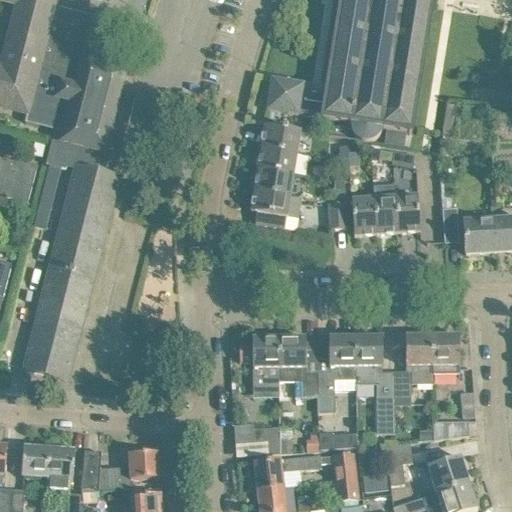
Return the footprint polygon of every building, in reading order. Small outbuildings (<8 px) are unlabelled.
[(91,0),(99,0),(109,2),(110,0),(0,0),(0,108),(28,115),(26,123),(56,131),(47,165),(65,170),(66,167),(76,170),(77,169),(111,178),(113,170),(117,171),(135,100),(119,97),(125,75),(83,64),(95,19),(87,17),(91,0)] [(433,0),(341,0),(326,96),(303,92),(303,87),(272,82),(267,113),(299,118),(299,113),(323,117),(322,121),(352,126),(352,131),(353,134),(353,137),(356,141),(360,144),(363,145),(369,145),(371,145),(376,143),(379,140),(382,135),(383,133),(383,132),(412,136),(433,0)] [(447,106),(442,136),(451,138),(456,108),(447,106)] [(265,128),(261,150),(297,156),(301,133),(265,128)] [(349,163),(348,155),(348,149),(338,150),(339,164),(349,163)] [(294,177),(297,156),(261,150),(258,171),(294,177)] [(392,165),(393,156),(380,153),(378,162),(392,165)] [(348,155),(349,163),(349,169),(358,168),(357,155),(348,155)] [(415,159),(393,156),(392,165),(391,168),(413,171),(415,159)] [(0,198),(28,206),(36,173),(37,168),(0,158),(0,198)] [(339,164),(340,178),(350,177),(349,169),(349,163),(339,164)] [(66,384),(119,180),(119,179),(111,178),(77,169),(76,170),(24,374),(66,384)] [(290,199),(294,177),(258,171),(254,193),(290,199)] [(337,207),(346,206),(345,184),(335,182),(337,207)] [(398,236),(395,200),(395,187),(373,189),(374,201),(376,237),(398,236)] [(298,222),(302,200),(290,199),(254,193),(251,214),(257,215),(256,227),(285,232),(287,220),(298,222)] [(420,235),(419,215),(418,198),(395,200),(398,236),(420,235)] [(376,237),(374,201),(352,203),(354,239),(376,237)] [(348,231),(346,206),(337,207),(328,207),(328,212),(330,232),(348,231)] [(459,246),(457,211),(443,212),(446,247),(459,246)] [(511,254),(511,222),(494,223),(496,252),(507,251),(507,254),(511,254)] [(496,252),(494,223),(464,225),(465,257),(484,256),(483,253),(496,252)] [(0,311),(6,291),(12,266),(0,263),(0,311)] [(459,338),(432,339),(433,377),(460,377),(459,338)] [(383,339),(356,340),(356,382),(356,388),(378,387),(378,376),(383,376),(383,339)] [(433,377),(432,339),(406,339),(406,375),(411,375),(411,387),(433,387),(433,377)] [(307,376),(306,340),(279,341),(280,385),(295,385),(295,401),(301,401),(301,376),(307,376)] [(356,340),(329,340),(329,343),(329,376),(334,376),(334,394),(356,393),(356,388),(356,382),(356,340)] [(280,385),(279,341),(252,341),(252,347),(239,347),(240,365),(253,365),(253,390),(280,390),(280,385)] [(411,375),(406,375),(394,376),(394,400),(397,400),(397,408),(411,407),(411,387),(411,375)] [(307,376),(301,376),(301,401),(318,401),(318,376),(307,376)] [(329,376),(318,376),(318,401),(318,410),(318,418),(334,418),(334,394),(334,376),(329,376)] [(394,376),(383,376),(378,376),(378,387),(378,421),(394,420),(394,400),(394,376)] [(469,439),(469,425),(433,425),(434,444),(469,439)] [(395,426),(376,426),(376,437),(395,437),(395,426)] [(292,430),(280,431),(281,458),(293,457),(292,430)] [(281,458),(280,431),(278,431),(274,431),(254,433),(256,459),(281,458)] [(413,466),(412,454),(411,446),(387,449),(391,489),(405,487),(403,467),(413,466)] [(47,480),(49,451),(24,450),(22,478),(47,480)] [(71,483),(73,483),(75,453),(49,451),(47,480),(46,496),(68,498),(69,496),(70,497),(71,483)] [(98,494),(100,473),(101,455),(84,454),(81,494),(98,494)] [(129,457),(130,472),(100,473),(98,494),(121,492),(132,491),(132,483),(160,482),(159,455),(129,457)] [(355,456),(338,458),(321,459),(322,467),(333,466),(337,505),(360,503),(355,456)] [(321,459),(274,465),(254,467),(257,493),(284,489),(282,475),(323,472),(321,459)] [(460,459),(441,465),(428,470),(437,496),(469,486),(460,459)] [(477,511),(469,486),(437,496),(424,501),(427,511),(477,511)] [(286,511),(284,489),(257,493),(259,511),(286,511)] [(0,511),(10,511),(12,493),(0,491),(0,511)] [(122,504),(121,492),(98,494),(99,505),(122,504)] [(22,511),(24,494),(12,493),(10,511),(22,511)] [(81,511),(81,501),(81,497),(70,497),(69,496),(68,498),(67,511),(81,511)] [(161,501),(161,498),(132,499),(132,511),(167,511),(167,501),(161,501)] [(297,503),(298,511),(310,511),(309,501),(297,503)] [(416,511),(414,503),(393,510),(393,511),(416,511)]
